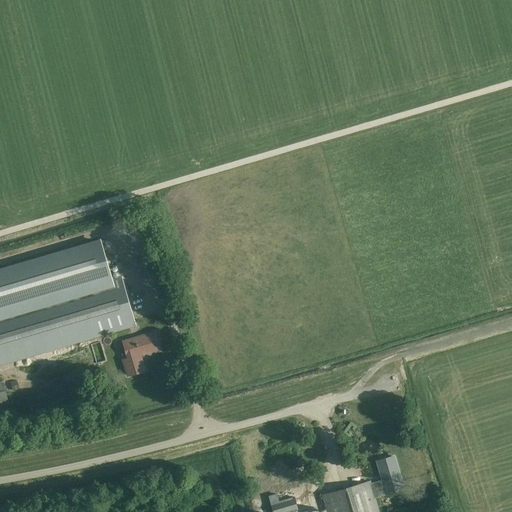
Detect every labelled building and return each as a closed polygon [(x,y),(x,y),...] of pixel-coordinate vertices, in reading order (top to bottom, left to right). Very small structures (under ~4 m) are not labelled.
[(0,265),(0,312),(27,304),(114,279),(101,236),(49,251),(0,265)] [(114,279),(27,304),(0,312),(0,365),(135,325),(121,277),(114,279)] [(160,349),(155,332),(123,341),(128,358),(123,360),(128,375),(145,370),(140,355),(160,349)] [(386,493),(404,488),(394,456),(377,462),(382,480),(371,483),(375,498),(387,495),(386,493)] [(299,479),(306,478),(304,469),(297,471),(299,479)] [(371,483),(371,481),(322,496),(326,511),(379,511),(375,498),(371,483)]
